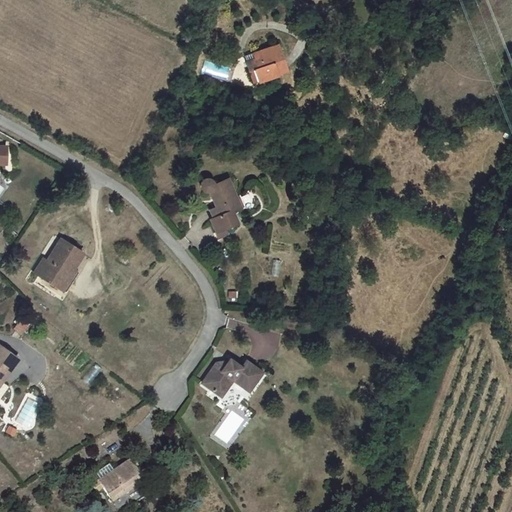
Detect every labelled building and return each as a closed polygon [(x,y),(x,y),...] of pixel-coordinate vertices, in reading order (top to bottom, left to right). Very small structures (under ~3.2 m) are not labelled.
[(252,67),(255,79),(286,70),(278,44),(244,54),(246,60),(244,60),(246,69),(252,67)] [(250,81),(255,79),(252,67),(246,69),(250,81)] [(233,190),(213,164),(201,174),(199,173),(196,172),(194,173),(192,174),(192,177),(195,181),(199,182),(201,181),(210,193),(204,198),(211,206),(207,210),(216,220),(235,205),(227,196),(233,190)] [(61,289),(74,268),(85,252),(56,232),(31,270),(61,289)] [(84,274),(74,268),(61,289),(70,295),(84,274)] [(30,325),(22,317),(15,325),(22,333),(30,325)] [(0,399),(10,386),(2,381),(19,358),(0,344),(0,399)] [(262,371),(245,360),(240,366),(228,358),(220,370),(212,365),(199,384),(220,399),(233,380),(249,391),(262,371)] [(145,477),(130,453),(98,474),(113,497),(145,477)]
